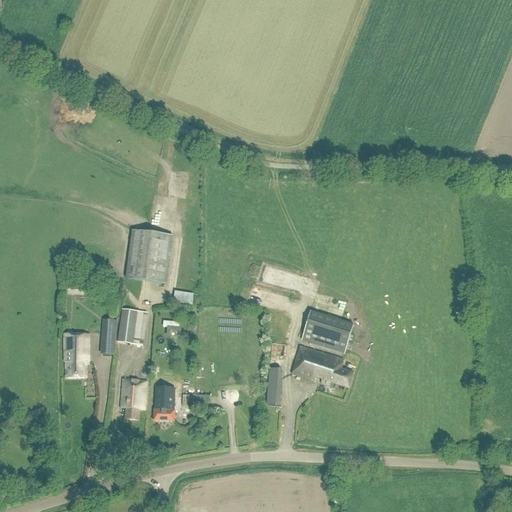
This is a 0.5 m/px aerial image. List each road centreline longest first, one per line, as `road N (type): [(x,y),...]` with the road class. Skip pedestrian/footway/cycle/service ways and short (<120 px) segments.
road 1 (track): [(0,42),(263,164),(486,167)]
road 2 (tertiary): [(167,471),(270,456),(511,472)]
road 3 (tertiary): [(21,511),(167,471)]
